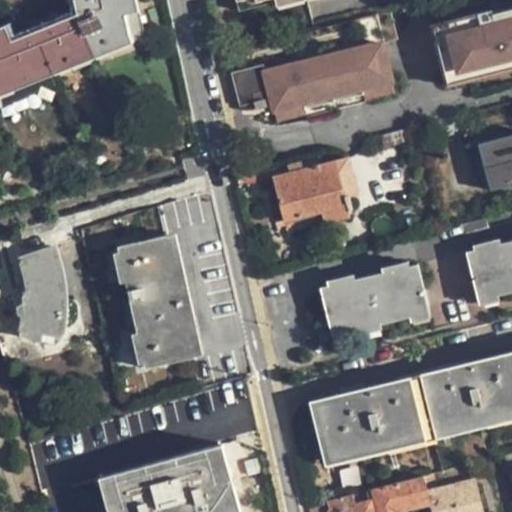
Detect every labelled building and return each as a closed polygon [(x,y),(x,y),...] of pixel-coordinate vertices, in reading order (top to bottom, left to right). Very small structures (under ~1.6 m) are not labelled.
[(0,28),(0,85),(52,65),(114,41),(128,35),(126,25),(123,15),(129,14),(125,0),(72,0),(76,16),(11,41),(5,26),(0,28)] [(135,0),(125,0),(129,14),(138,12),(135,0)] [(261,5),(261,1),(260,0),(239,0),(242,10),(261,5)] [(511,6),(500,10),(499,6),(438,22),(451,74),(499,62),(508,66),(508,71),(511,69),(511,6)] [(407,39),(399,7),(379,13),(387,40),(387,44),(407,39)] [(128,37),(128,35),(114,41),(52,65),(0,85),(0,96),(131,44),(128,37)] [(277,105),(278,111),(283,110),(310,103),(370,87),(396,80),(387,44),(387,40),(272,71),(268,72),(267,65),(234,73),(243,106),(254,103),(256,110),(277,105)] [(398,91),(396,80),(370,87),(371,97),(398,91)] [(312,112),(310,103),(283,110),(278,111),(281,121),(312,112)] [(511,132),(483,138),(493,188),(511,183),(511,132)] [(349,209),(353,207),(350,194),(358,192),(350,158),(275,178),(285,219),(324,210),(327,220),(350,214),(349,209)] [(196,356),(189,329),(172,248),(169,234),(120,246),(147,366),(196,356)] [(480,298),(511,289),(511,239),(468,250),(480,298)] [(51,249),(23,258),(29,288),(27,294),(21,335),(34,338),(35,331),(58,335),(57,273),(51,249)] [(322,287),(333,332),(430,312),(419,263),(322,287)] [(335,453),(511,409),(511,358),(324,405),(335,453)] [(243,511),(244,511),(225,442),(101,477),(110,511),(243,511)] [(438,487),(435,472),(426,474),(432,500),(434,509),(435,511),(484,511),(477,478),(438,487)] [(400,511),(399,508),(432,500),(426,474),(332,499),(331,500),(333,511),(376,511),(374,500),(380,499),(383,511),(400,511)]
